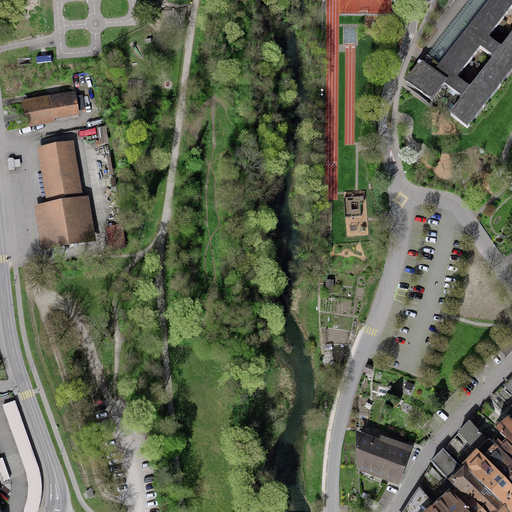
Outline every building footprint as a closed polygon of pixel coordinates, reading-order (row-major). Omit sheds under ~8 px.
[(511,0),(469,0),(410,81),(435,100),(444,88),(461,101),(451,115),(468,128),(511,68),(511,0)] [(57,124),(56,119),(54,101),(53,97),(24,101),(28,128),(57,124)] [(78,97),(54,101),(56,119),(81,116),(78,97)] [(81,199),(72,144),(37,150),(46,206),(32,209),(40,256),(94,247),(86,198),(81,199)] [(19,167),(18,160),(9,160),(9,168),(19,167)] [(511,334),(499,347),(509,356),(511,352),(511,334)] [(498,394),(510,405),(511,402),(511,396),(504,389),(498,394)] [(511,420),(511,407),(510,405),(498,394),(492,400),(511,420)] [(511,424),(509,422),(507,424),(504,420),(495,428),(499,431),(501,434),(501,435),(503,437),(511,446),(511,424)] [(511,489),(511,463),(495,445),(491,441),(489,443),(469,422),(459,434),(477,452),(477,453),(511,489)] [(384,448),(358,439),(358,466),(397,480),(410,447),(381,437),(379,442),(385,444),(384,448)] [(511,446),(503,437),(495,445),(511,463),(511,446)] [(448,481),(450,482),(460,473),(454,467),(456,465),(443,450),(431,463),(448,481)] [(511,511),(511,489),(477,453),(464,466),(468,471),(469,471),(509,511),(511,511)] [(509,511),(469,471),(468,471),(454,485),(481,511),(509,511)] [(481,511),(454,485),(453,486),(450,482),(448,481),(443,486),(451,494),(454,498),(455,500),(467,511),(481,511)] [(93,489),(87,491),(89,498),(95,496),(93,489)] [(439,511),(436,508),(435,507),(434,505),(420,490),(413,499),(404,511),(439,511)] [(454,498),(451,494),(436,508),(439,511),(467,511),(455,500),(454,498)]
